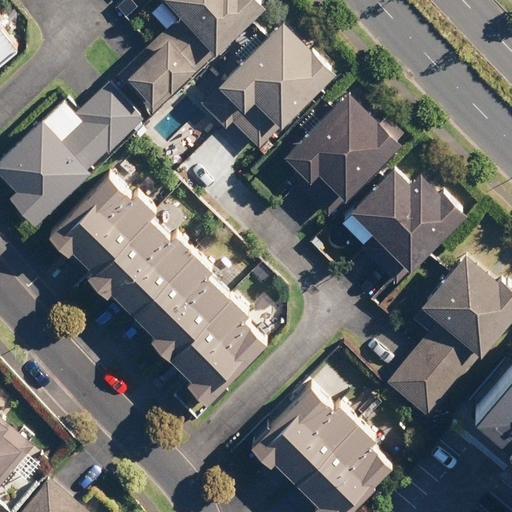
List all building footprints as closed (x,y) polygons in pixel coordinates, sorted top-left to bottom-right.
[(0,0),(0,46),(31,21),(13,0),(0,0)] [(171,0),(190,20),(134,71),(159,98),(264,0),(171,0)] [(286,23),(211,97),(256,142),(331,68),(286,23)] [(44,103),(0,142),(0,173),(36,214),(149,112),(120,79),(67,127),(44,103)] [(356,90),(292,158),(334,197),(398,129),(356,90)] [(407,155),(358,204),(411,257),(460,208),(407,155)] [(280,319),(132,164),(67,226),(215,380),(280,319)] [(448,311),(399,374),(435,404),(511,312),(511,288),(468,250),(429,295),(448,311)] [(393,284),(376,300),(390,314),(407,299),(393,284)] [(511,511),(511,344),(445,421),(511,477),(511,511)] [(399,450),(323,370),(258,432),(334,511),(399,450)] [(0,486),(37,441),(0,411),(0,486)] [(101,511),(62,477),(30,511),(101,511)]
